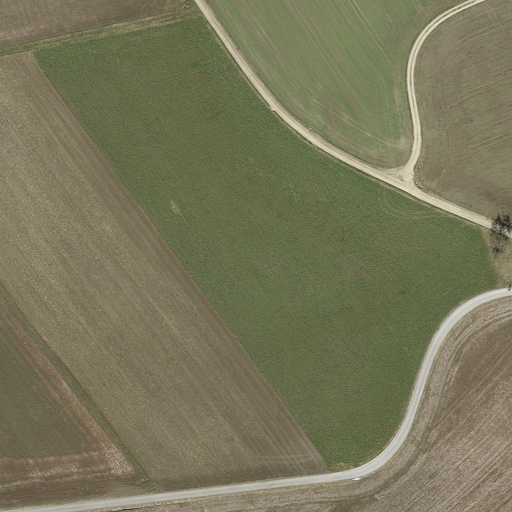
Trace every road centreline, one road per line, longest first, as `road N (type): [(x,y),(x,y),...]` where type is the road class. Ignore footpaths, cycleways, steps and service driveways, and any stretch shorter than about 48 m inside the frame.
road 1 (unclassified): [(40,511),(365,470),(401,436),(435,345),(457,313),(511,291)]
road 2 (track): [(398,183),(306,134),(281,111),(200,0)]
road 3 (track): [(471,0),(433,23),(413,54),(418,133),(398,183)]
road 4 (track): [(201,1),(0,52)]
road 5 (track): [(398,183),(511,234)]
